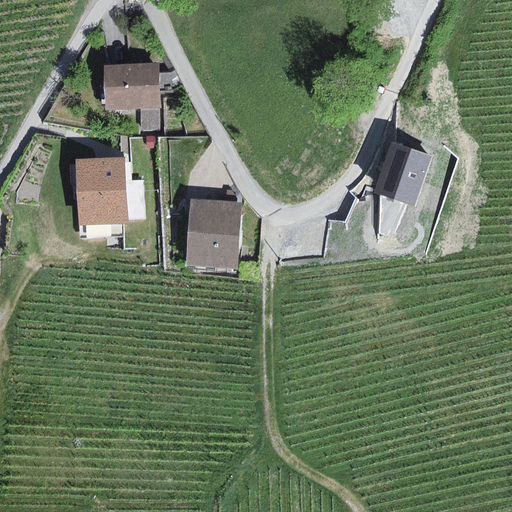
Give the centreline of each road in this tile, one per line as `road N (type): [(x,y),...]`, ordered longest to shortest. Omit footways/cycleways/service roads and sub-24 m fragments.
road 1 (unclassified): [(153,0),(250,192),(272,213),(286,214),(322,203),(358,170),(434,0)]
road 2 (track): [(272,213),(279,447),(367,511)]
road 3 (unclassified): [(0,176),(105,0)]
